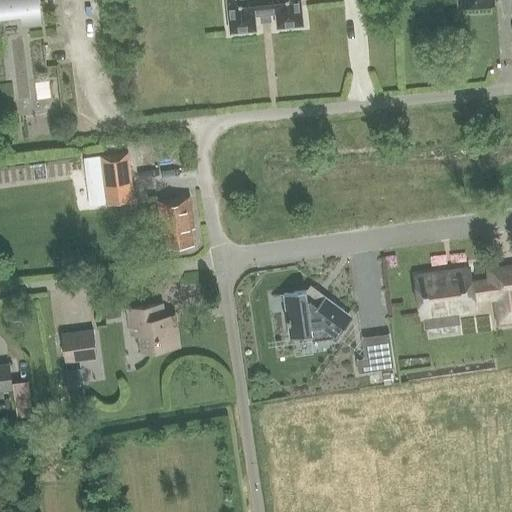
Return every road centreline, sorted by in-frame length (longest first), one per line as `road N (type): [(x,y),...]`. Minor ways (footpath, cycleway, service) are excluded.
road 1 (residential): [(511,90),(211,125),(200,143),(219,263)]
road 2 (residential): [(219,263),(511,222)]
road 3 (residential): [(255,511),(219,263)]
road 4 (residential): [(0,293),(219,263)]
